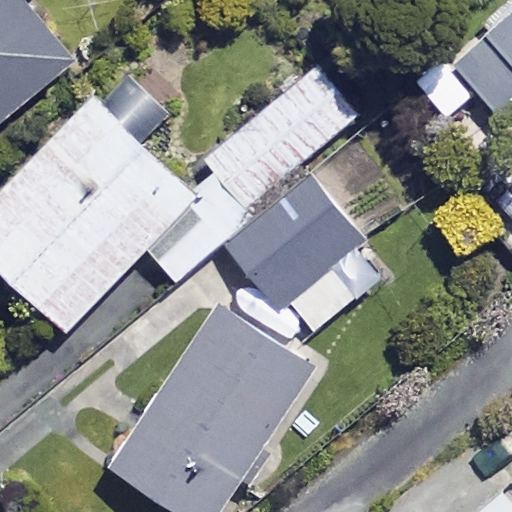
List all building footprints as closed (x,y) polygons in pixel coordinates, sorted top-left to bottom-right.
[(0,0),(0,137),(88,64),(33,0),(0,0)] [(511,29),(469,79),(511,116),(511,29)] [(218,173),(202,189),(110,99),(0,211),(0,255),(79,333),(154,256),(188,290),(372,103),(320,52),(209,165),(218,173)] [(511,237),(511,184),(503,170),(441,209),(474,262),(511,237)] [(227,511),(324,368),(237,310),(130,471),(191,511),(227,511)] [(511,511),(511,495),(491,511),(511,511)]
